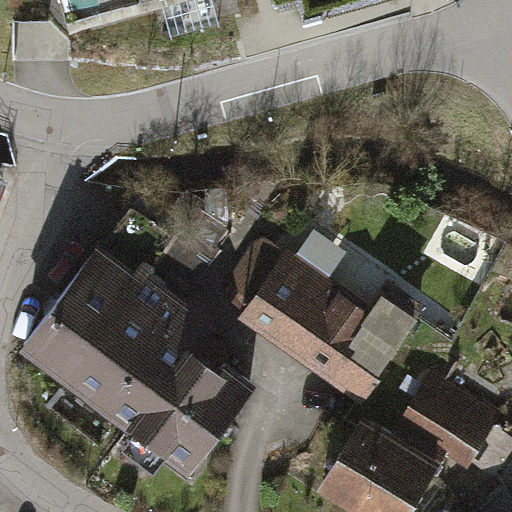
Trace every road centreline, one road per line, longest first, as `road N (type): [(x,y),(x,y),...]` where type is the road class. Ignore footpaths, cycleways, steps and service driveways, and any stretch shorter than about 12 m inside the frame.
road 1 (residential): [(72,137),(500,29)]
road 2 (residential): [(72,137),(0,340)]
